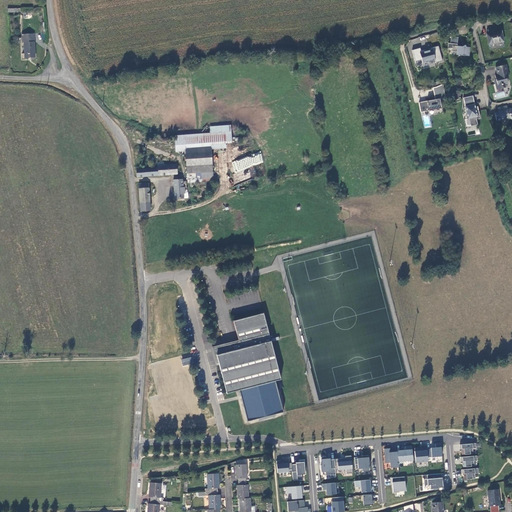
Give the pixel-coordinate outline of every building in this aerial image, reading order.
[(504,41),(502,30),(488,33),(490,44),(504,41)] [(34,56),(33,32),(22,32),(22,40),(24,40),(24,56),(34,56)] [(457,36),(450,36),(450,43),(448,43),(448,48),(452,48),(452,51),(457,51),(457,54),(469,55),(470,46),(466,46),(465,44),(462,46),(457,46),(457,36)] [(433,49),(414,53),(415,62),(435,57),(433,49)] [(504,89),(504,86),(506,85),(509,84),(508,79),(510,78),(509,73),(510,73),(508,65),(497,68),(499,75),(496,76),(498,81),(496,83),(498,90),(504,89)] [(433,87),(435,99),(419,102),(421,112),(442,108),(440,98),(445,97),(443,85),(433,87)] [(464,97),(466,105),(465,106),(466,112),(467,112),(469,117),(470,117),(471,125),(478,123),(477,118),(481,117),(480,115),(481,115),(480,110),(478,110),(477,106),(476,107),(476,106),(473,95),(464,97)] [(511,108),(509,108),(507,109),(507,106),(507,105),(498,107),(498,110),(494,111),(496,119),(509,117),(511,119),(511,108)] [(232,129),(231,123),(209,125),(210,131),(232,129)] [(210,131),(175,136),(176,149),(187,147),(212,145),(227,143),(226,139),(233,138),(232,129),(210,131)] [(212,145),(187,147),(188,164),(214,162),(212,145)] [(232,163),(236,173),(264,162),(260,151),(232,163)] [(157,166),(136,168),(137,176),(178,172),(178,165),(164,166),(163,160),(157,160),(157,166)] [(190,181),(216,179),(214,162),(188,164),(190,181)] [(173,179),(175,198),(184,197),(184,191),(189,191),(189,185),(188,185),(187,179),(185,179),(185,177),(173,179)] [(139,182),(141,209),(150,209),(148,181),(139,182)] [(236,342),(210,349),(215,365),(217,364),(226,394),(240,391),(278,382),(284,380),(265,312),(230,322),(236,342)] [(181,359),(182,366),(193,363),(192,357),(181,359)] [(278,382),(240,391),(248,421),(285,412),(278,382)] [(429,448),(429,456),(444,455),(442,442),(437,443),(437,446),(432,447),(433,447),(429,448)] [(477,442),(462,443),(462,448),(463,447),(464,453),(475,452),(474,447),(478,447),(477,442)] [(407,449),(399,450),(400,462),(405,462),(405,460),(414,459),(413,445),(407,445),(407,449)] [(429,448),(421,448),(421,446),(416,447),(417,461),(430,460),(429,456),(429,448)] [(398,449),(394,450),(394,451),(392,451),(391,447),(386,447),(387,462),(391,461),(392,466),(400,466),(400,462),(399,450),(398,449)] [(360,456),(356,456),(357,468),(363,467),(364,470),(371,470),(370,454),(363,455),(363,457),(360,457),(360,456)] [(479,454),(463,456),(463,460),(464,460),(465,466),(476,465),(476,460),(479,459),(479,454)] [(337,469),(347,468),(347,473),(354,472),(352,455),(346,455),(347,458),(342,458),(342,457),(336,458),(337,469)] [(336,458),(331,459),(331,460),(328,460),(327,456),(322,456),(322,461),(323,461),(323,464),(322,464),(322,471),(323,471),(323,470),(327,470),(327,474),(331,473),(332,476),(337,475),(337,469),(336,458)] [(281,460),(277,460),(278,472),(293,471),(292,463),(292,462),(282,463),(281,460)] [(306,473),(305,460),(300,460),(300,463),(292,463),(293,471),(294,479),(299,479),(298,477),(303,476),(302,473),(306,473)] [(238,478),(238,482),(246,481),(246,478),(247,478),(246,463),(236,464),(236,478),(238,478)] [(480,467),(464,468),(464,473),(465,472),(466,478),(477,477),(477,472),(480,472),(480,467)] [(444,479),(444,472),(425,474),(429,474),(429,478),(426,478),(426,484),(432,484),(432,488),(441,488),(441,487),(446,486),(445,482),(442,482),(442,479),(444,479)] [(205,492),(218,491),(218,488),(220,488),(219,473),(207,473),(208,488),(205,488),(205,492)] [(407,490),(406,476),(393,477),(395,492),(401,491),(401,490),(407,490)] [(372,479),(356,480),(356,486),(362,486),(363,492),(375,490),(375,486),(372,486),(372,483),(372,479)] [(237,498),(240,498),(249,498),(248,490),(248,485),(248,484),(246,484),(246,481),(238,482),(238,484),(237,484),(237,498)] [(151,497),(150,500),(163,501),(163,498),(160,498),(161,483),(150,482),(149,492),(149,497),(151,497)] [(338,482),(324,483),(324,489),(327,489),(328,494),(337,493),(337,487),(338,486),(338,482)] [(293,498),(303,497),(302,489),(304,489),(304,485),(287,487),(288,493),(292,493),(293,498)] [(499,511),(498,505),(500,505),(498,489),(488,491),(489,506),(490,506),(491,511),(499,511)] [(218,494),(218,491),(205,492),(205,495),(208,495),(209,509),(219,509),(221,509),(220,494),(218,494)] [(373,493),(364,494),(365,505),(374,504),(373,493)] [(344,496),(333,497),(334,501),(332,501),(333,511),(345,511),(344,496)] [(242,511),(249,511),(250,511),(251,511),(250,498),(249,498),(240,498),(240,511),(242,511)] [(147,511),(158,511),(159,504),(171,505),(171,502),(163,501),(150,500),(150,503),(148,503),(147,511)] [(305,500),(288,501),(289,511),(296,510),(295,511),(297,511),(309,511),(309,506),(306,507),(305,500)] [(443,511),(443,502),(432,503),(432,511),(443,511)]
